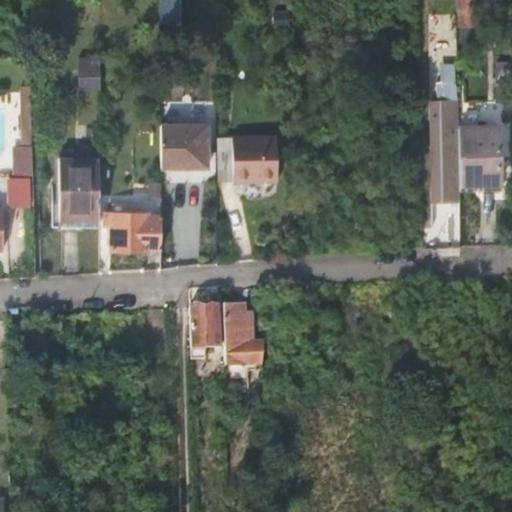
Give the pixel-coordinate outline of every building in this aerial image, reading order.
[(170,0),(162,0),(162,25),(171,25),(170,0)] [(458,0),(457,28),(478,28),(479,0),(458,0)] [(98,78),(98,62),(84,62),(82,66),(82,77),(98,78)] [(441,121),(456,121),(455,81),(428,81),(430,93),(436,92),(435,103),(435,116),(441,116),(441,121)] [(19,144),(35,144),(36,88),(20,87),(19,144)] [(430,201),(457,202),(457,185),(456,140),(442,139),(442,124),(429,123),(430,154),(430,201)] [(206,126),(159,126),(159,151),(159,157),(160,168),(207,168),(206,126)] [(497,128),(456,128),(456,140),(457,185),(497,185),(497,128)] [(232,140),(216,140),(216,183),(232,182),(232,140)] [(273,140),(232,140),(232,182),(275,182),(273,140)] [(58,220),(98,221),(98,161),(59,162),(58,220)] [(31,191),(30,172),(15,172),(16,191),(31,191)] [(160,199),(159,183),(147,183),(147,199),(160,199)] [(145,256),(160,256),(159,214),(134,215),(135,204),(110,204),(110,214),(102,214),(102,229),(111,230),(110,250),(146,251),(145,256)] [(245,375),(260,375),(262,343),(249,343),(248,320),(243,320),(242,305),(221,306),(223,365),(220,367),(221,387),(245,385),(245,375)] [(218,308),(188,308),(190,360),(203,359),(204,348),(220,347),(218,308)] [(43,493),(10,494),(10,510),(43,509),(43,493)]
